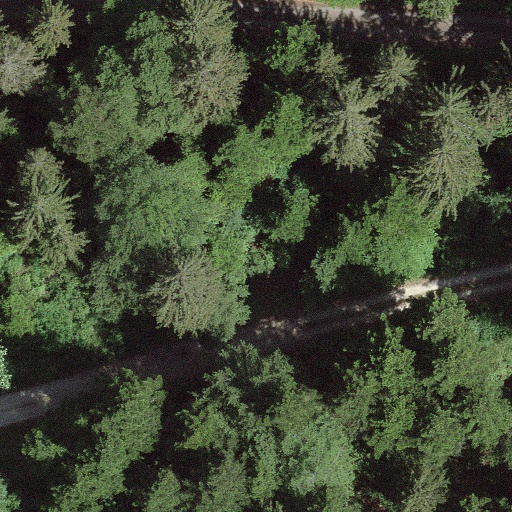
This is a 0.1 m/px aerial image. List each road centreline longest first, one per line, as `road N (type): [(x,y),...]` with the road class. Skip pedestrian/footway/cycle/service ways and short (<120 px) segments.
road 1 (track): [(511,285),(196,362),(0,422)]
road 2 (track): [(511,37),(0,6)]
